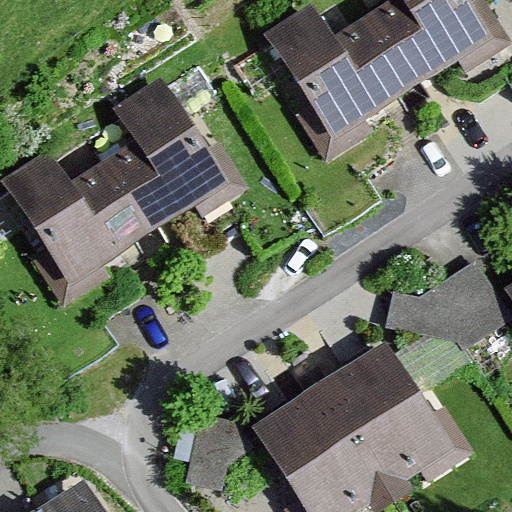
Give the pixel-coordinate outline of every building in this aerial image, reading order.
[(300,13),(251,41),(317,156),(484,60),(449,0),(364,0),(371,11),(317,42),(300,13)] [(151,85),(96,116),(119,158),(58,191),(43,163),(0,187),(0,204),(50,294),(216,202),(151,85)] [(462,348),(511,307),(511,305),(471,254),(420,295),(462,348)] [(385,339),(250,427),(297,499),(282,509),(283,511),(383,511),(475,453),(445,407),(434,414),(385,339)] [(93,511),(71,477),(15,511),(93,511)]
